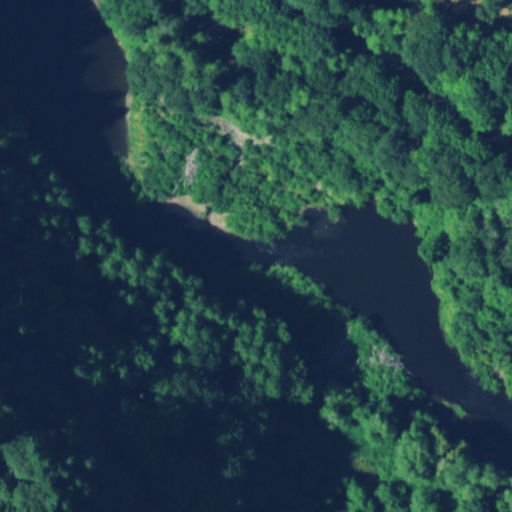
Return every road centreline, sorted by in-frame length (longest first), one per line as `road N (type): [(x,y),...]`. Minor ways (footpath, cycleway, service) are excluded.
road 1 (residential): [(511,136),(276,0)]
road 2 (residential): [(158,511),(83,400),(0,332)]
